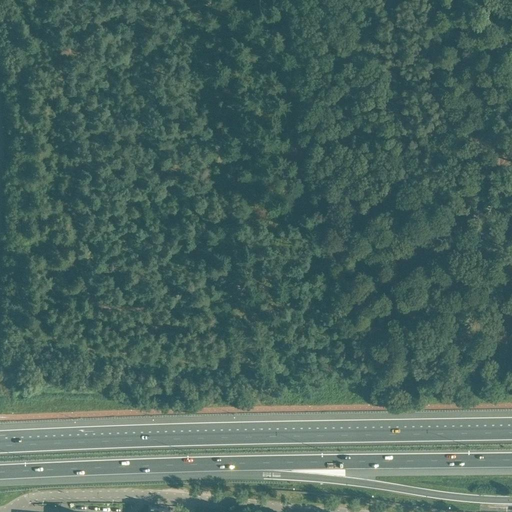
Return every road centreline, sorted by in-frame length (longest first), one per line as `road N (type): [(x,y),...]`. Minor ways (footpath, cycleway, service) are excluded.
road 1 (motorway): [(511,432),(0,445)]
road 2 (motorway): [(0,473),(511,461)]
road 3 (track): [(258,413),(193,0)]
road 4 (unclassified): [(7,511),(43,497),(144,496),(295,511)]
road 5 (unknown): [(252,464),(511,501)]
